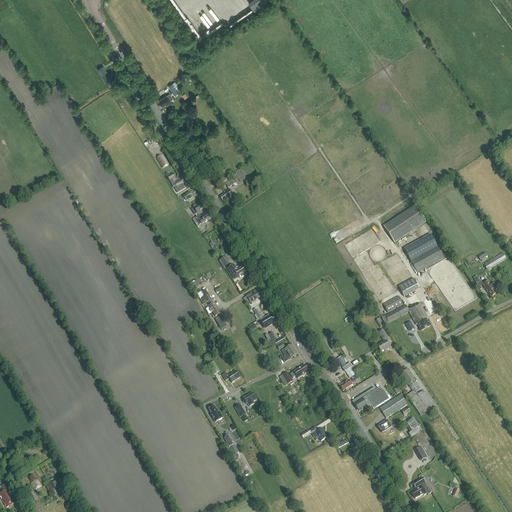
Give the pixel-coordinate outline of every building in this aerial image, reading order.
[(251,0),(248,2),(255,11),(270,0),(251,0)] [(111,79),(103,66),(97,69),(106,83),(111,79)] [(179,93),(177,89),(179,88),(175,82),(168,86),(174,95),(179,93)] [(171,102),(170,100),(173,98),(169,93),(167,95),(159,100),(163,106),(166,103),(167,105),(171,102)] [(162,155),(156,159),(163,169),(169,165),(162,155)] [(181,179),(174,183),(173,181),(176,179),(172,173),(167,177),(173,188),(174,187),(177,193),(185,189),(182,184),(184,183),(181,179)] [(228,175),(220,180),(222,183),(230,178),(228,175)] [(228,188),(235,184),(232,180),(225,184),(228,188)] [(229,189),(223,193),(224,194),(221,196),(222,197),(221,198),(223,201),(233,195),(229,189)] [(190,192),(182,197),(186,202),(193,198),(190,192)] [(197,214),(205,209),(201,204),(196,207),(195,205),(193,207),(193,209),(191,210),(194,216),(197,214)] [(383,226),(394,243),(426,222),(415,205),(383,226)] [(204,223),(211,219),(208,213),(201,217),(199,215),(192,220),(197,227),(201,224),(201,225),(204,223)] [(430,235),(404,250),(411,262),(437,248),(430,235)] [(411,262),(417,273),(444,259),(437,247),(437,248),(411,262)] [(487,256),(485,252),(478,257),(480,261),(487,256)] [(502,253),(483,265),(487,271),(506,259),(502,253)] [(225,257),(220,260),(225,268),(230,264),(225,257)] [(247,275),(245,273),(246,272),(242,267),(237,271),(233,265),(228,269),(232,276),(232,275),(235,279),(238,277),(241,275),(242,277),(247,275)] [(413,279),(398,287),(404,297),(419,289),(413,279)] [(491,296),(496,293),(494,291),(497,288),(493,283),(491,284),(488,279),(481,284),(484,289),(486,288),(491,296)] [(205,290),(200,292),(197,295),(203,305),(207,303),(209,306),(207,307),(211,313),(213,312),(215,317),(221,313),(214,303),(213,303),(205,290)] [(247,297),(251,304),(262,297),(257,290),(254,292),(255,294),(252,296),(251,294),(247,297)] [(388,314),(403,305),(398,297),(383,306),(388,314)] [(421,331),(430,326),(427,320),(428,319),(420,303),(408,310),(406,305),(381,320),(385,325),(400,317),(407,313),(407,312),(408,312),(416,325),(417,324),(421,331)] [(260,314),(257,309),(254,311),(256,315),(254,316),(257,321),(262,318),(260,314)] [(274,316),(270,318),(268,316),(261,320),(266,327),(270,325),(270,326),(277,321),(274,316)] [(227,327),(221,317),(215,320),(221,330),(227,327)] [(387,350),(390,348),(385,340),(388,338),(383,330),(378,333),(384,342),(377,347),(380,352),(386,349),(387,350)] [(287,348),(285,350),(288,354),(282,358),(285,363),(291,359),(298,354),(292,345),(288,347),(287,348)] [(342,356),(337,359),(349,379),(351,378),(353,381),(356,379),(354,376),(355,375),(342,356)] [(341,370),(335,361),(331,364),(337,372),(341,370)] [(219,372),(214,362),(207,365),(213,375),(219,372)] [(298,379),(309,372),(305,365),(294,372),(294,373),(290,375),(293,379),(296,376),(298,379)] [(232,383),(240,378),(236,371),(228,376),(226,373),(222,376),(226,382),(229,379),(232,383)] [(415,391),(420,388),(407,371),(401,375),(412,392),(407,396),(421,416),(434,407),(423,391),(418,394),(415,391)] [(293,381),(287,372),(279,377),(285,386),(293,381)] [(343,382),(344,383),(340,385),(343,391),(345,389),(346,390),(352,386),(349,380),(347,381),(347,380),(343,382)] [(354,403),(354,404),(354,405),(358,412),(367,407),(368,408),(371,406),(373,410),(389,400),(381,388),(368,396),(366,393),(353,401),(354,403)] [(256,400),(252,393),(243,399),(246,404),(247,404),(249,407),(254,404),(253,402),(256,400)] [(385,418),(406,405),(400,395),(379,408),(385,418)] [(218,411),(217,411),(214,406),(209,410),(211,414),(210,415),(215,423),(223,418),(218,411)] [(246,414),(242,407),(236,411),(241,418),(246,414)] [(421,426),(419,427),(414,419),(411,420),(410,417),(403,421),(410,432),(408,434),(411,438),(417,434),(419,434),(423,429),(421,426)] [(387,420),(377,426),(382,433),(391,427),(387,420)] [(314,439),(318,437),(321,442),(327,438),(324,433),(325,432),(323,429),(317,432),(314,428),(309,431),(309,430),(304,433),(307,437),(311,434),(314,439)] [(239,453),(229,435),(221,440),(231,458),(232,457),(233,460),(239,457),(238,454),(239,453)] [(414,451),(417,456),(424,452),(421,447),(414,451)] [(35,491),(42,487),(37,479),(36,480),(33,476),(29,478),(32,484),(31,484),(35,491)] [(423,495),(427,492),(422,485),(426,483),(422,477),(412,484),(416,489),(411,492),(415,498),(422,493),(423,495)] [(57,480),(49,485),(52,490),(60,486),(57,480)] [(9,495),(6,490),(0,493),(0,495),(2,499),(1,499),(6,508),(15,503),(11,496),(9,494),(9,495)] [(38,501),(34,492),(26,497),(30,505),(38,501)] [(18,511),(21,511),(24,511),(19,503),(15,505),(18,511)]
